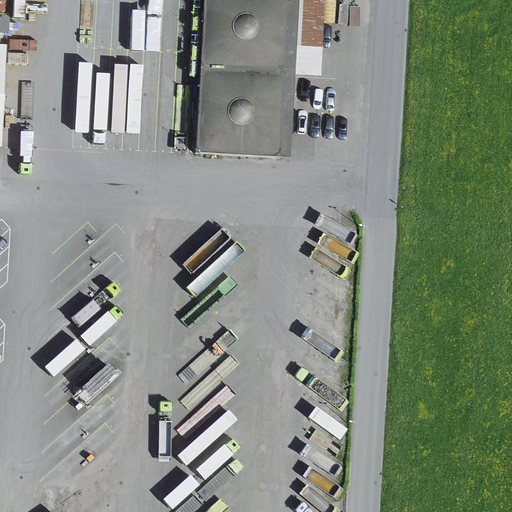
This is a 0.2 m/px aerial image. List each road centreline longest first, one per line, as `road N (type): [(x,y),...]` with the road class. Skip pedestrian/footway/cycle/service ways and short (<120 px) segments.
road 1 (unclassified): [(398,0),(366,511)]
road 2 (unknown): [(65,184),(23,229),(1,511)]
road 3 (unknown): [(163,191),(142,511)]
road 4 (unknown): [(264,511),(290,199)]
road 5 (unknown): [(83,0),(65,184)]
road 6 (unknown): [(163,191),(290,199)]
